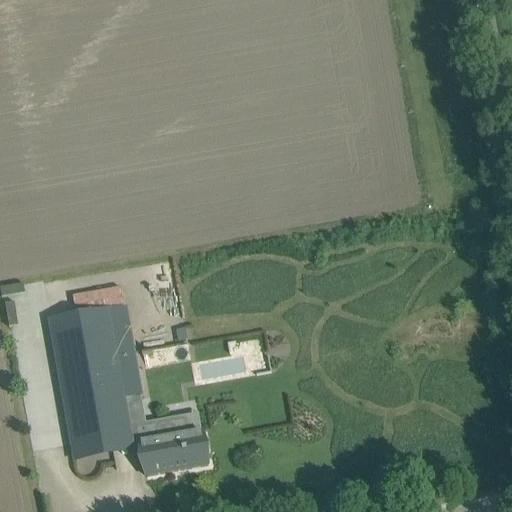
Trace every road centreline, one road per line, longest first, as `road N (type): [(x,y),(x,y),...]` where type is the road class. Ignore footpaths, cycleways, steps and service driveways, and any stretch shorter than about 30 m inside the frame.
road 1 (track): [(457,0),(511,297)]
road 2 (track): [(34,292),(0,107)]
